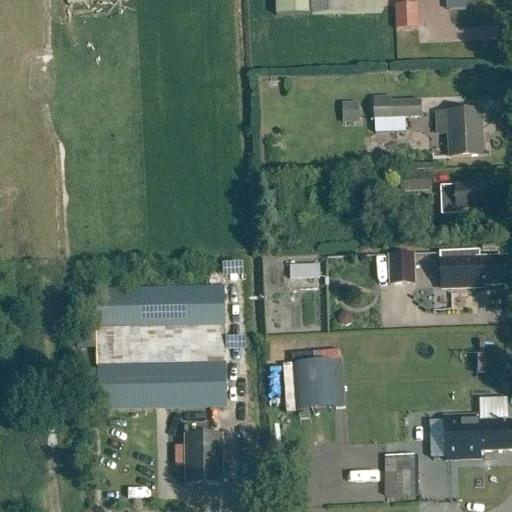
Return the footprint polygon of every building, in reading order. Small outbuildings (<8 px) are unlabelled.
[(307,0),(275,0),(276,19),(308,18),(307,0)] [(309,0),(311,18),(346,16),(345,0),(309,0)] [(394,6),(395,30),(416,30),(415,6),(394,6)] [(420,102),(372,104),(373,121),(421,120),(420,102)] [(338,124),(355,123),(354,103),(336,104),(338,124)] [(480,112),(436,114),(437,134),(448,134),(449,158),(482,156),(480,112)] [(403,193),(429,192),(429,173),(402,175),(403,193)] [(441,188),(442,201),(442,217),(458,216),(458,212),(486,211),(485,187),(441,188)] [(480,252),(441,253),(442,288),(451,288),(451,291),(484,290),(484,287),(508,287),(507,259),(481,260),(480,252)] [(381,256),(382,285),(390,284),(388,256),(381,256)] [(414,256),(390,257),(391,286),(415,285),(414,256)] [(317,279),(317,266),(285,266),(285,280),(317,279)] [(96,292),(98,412),(227,409),(224,289),(96,292)] [(480,417),(444,418),(445,463),(482,462),(481,455),(511,453),(511,422),(480,424),(480,417)] [(221,438),(185,438),(186,487),(222,487),(221,438)] [(418,498),(418,457),(385,458),(386,498),(418,498)]
